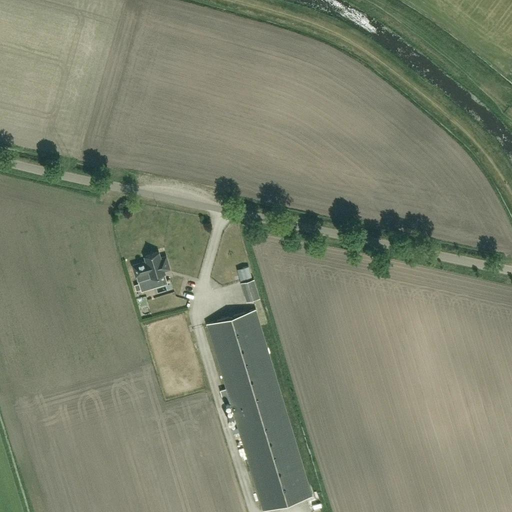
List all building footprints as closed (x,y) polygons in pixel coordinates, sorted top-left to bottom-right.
[(169,269),(166,256),(160,258),(158,252),(145,256),(146,263),(144,264),(143,262),(132,265),(136,276),(138,282),(165,274),(164,270),(169,269)] [(253,278),(241,282),(246,301),(259,297),(253,278)] [(255,309),(206,323),(263,509),(312,495),(255,309)] [(228,420),(234,418),(230,406),(223,409),(228,420)] [(310,500),(311,511),(319,511),(317,499),(310,500)]
